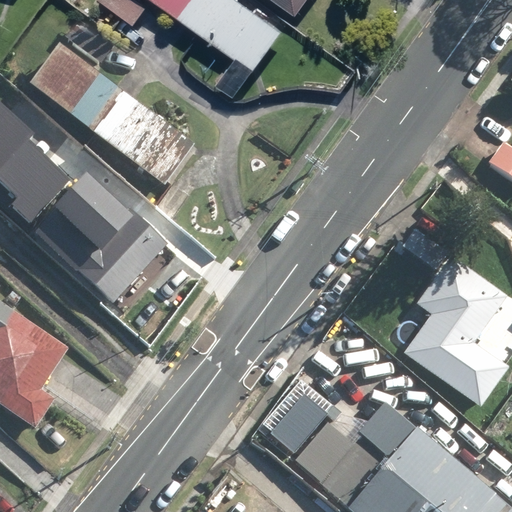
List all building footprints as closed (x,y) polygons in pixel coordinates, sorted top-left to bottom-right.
[(144,4),(137,0),(101,0),(133,21),(144,4)] [(151,0),(250,71),(280,30),(238,0),(151,0)] [(273,0),(293,14),(303,0),(273,0)] [(112,50),(82,25),(67,43),(97,68),(112,50)] [(26,92),(163,190),(192,150),(55,52),(26,92)] [(0,172),(29,141),(34,133),(0,102),(0,172)] [(11,205),(31,224),(71,180),(29,141),(0,172),(0,180),(18,197),(11,205)] [(511,153),(501,147),(486,167),(511,185),(511,153)] [(33,225),(111,301),(164,246),(86,171),(33,225)] [(402,358),(479,413),(507,373),(473,348),(506,302),(448,260),(413,308),(429,320),(420,332),(413,328),(400,346),(406,351),(402,358)] [(65,357),(0,315),(0,412),(34,434),(52,406),(39,397),(65,357)] [(509,511),(415,431),(344,511),(509,511)]
